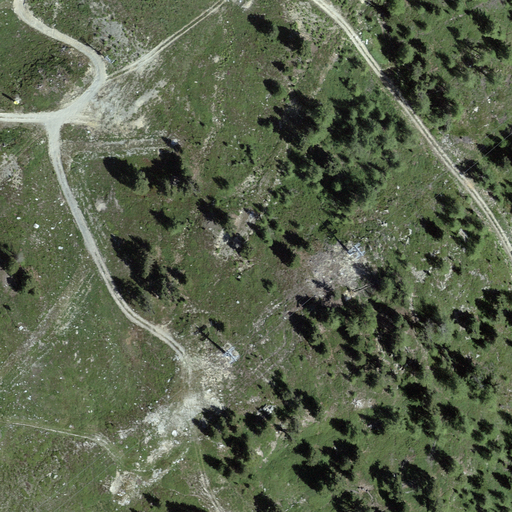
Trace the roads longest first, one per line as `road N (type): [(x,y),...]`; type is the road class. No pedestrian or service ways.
road 1 (track): [(511,237),(466,176),(395,107),(351,39),(309,0)]
road 2 (track): [(13,0),(19,16),(93,60),(90,93),(54,111),(0,116)]
